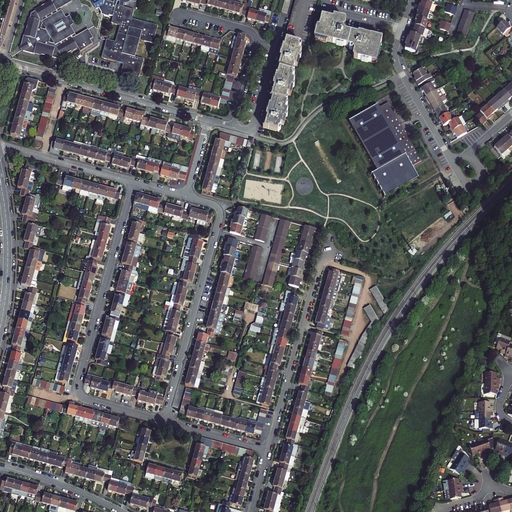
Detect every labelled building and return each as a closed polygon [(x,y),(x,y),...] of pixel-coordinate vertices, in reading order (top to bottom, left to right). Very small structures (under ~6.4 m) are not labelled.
[(47,55),(47,56),(53,58),(53,57),(58,58),(62,55),(63,56),(69,52),(68,51),(72,49),(72,50),(79,46),(82,51),(95,43),(92,39),(94,37),(89,29),(78,37),(74,31),(70,33),(60,18),(63,15),(60,10),(71,2),(69,0),(52,0),(51,1),(50,0),(44,4),(45,5),(42,7),(41,6),(35,10),(36,11),(32,13),(31,19),(30,19),(28,26),(30,27),(29,30),(27,30),(25,38),(24,37),(22,46),(23,46),(26,50),(24,51),(36,54),(43,55),(44,54),(47,55)] [(90,0),(91,1),(90,2),(95,8),(97,7),(101,12),(106,14),(105,15),(109,16),(109,15),(112,0),(90,0)] [(116,5),(117,0),(112,0),(109,15),(114,16),(112,23),(121,25),(116,42),(107,39),(102,57),(124,63),(122,71),(139,76),(144,58),(136,56),(140,40),(153,43),(158,25),(132,18),(134,10),(124,7),(116,5)] [(224,9),(226,0),(217,0),(216,6),(220,8),(224,9)] [(233,11),(235,2),(235,0),(226,0),(224,9),(228,10),(233,11)] [(420,4),(419,8),(429,12),(432,3),(423,0),(422,0),(421,3),(421,4),(420,4)] [(235,2),(233,11),(237,13),(245,15),(247,8),(243,7),(243,4),(235,2)] [(247,8),(245,15),(248,16),(247,18),(251,19),(256,21),(259,11),(247,8)] [(266,21),(269,22),(272,11),(260,8),(259,11),(256,21),(261,22),(265,23),(266,21)] [(426,21),(429,12),(419,8),(417,11),(419,12),(418,13),(417,17),(426,21)] [(475,15),(470,13),(467,22),(471,24),(475,15)] [(66,20),(63,15),(60,18),(70,33),(74,31),(71,27),(66,20)] [(328,42),(335,45),(337,43),(342,45),(343,47),(350,49),(352,52),(350,57),(351,59),(359,61),(360,60),(366,62),(376,64),(377,63),(380,51),(377,51),(378,48),(380,47),(381,41),(354,33),(346,31),(344,27),(346,22),(323,15),(322,17),(320,24),(321,25),(320,28),(318,27),(316,31),(316,32),(314,38),(315,40),(326,43),(328,42)] [(70,17),(66,20),(71,27),(75,25),(70,17)] [(426,21),(417,17),(416,21),(417,21),(416,23),(415,26),(424,29),(427,21),(426,21)] [(507,26),(504,22),(497,29),(503,35),(504,34),(507,39),(510,36),(511,34),(511,28),(510,29),(508,26),(507,26)] [(412,31),(410,34),(420,37),(421,38),(424,29),(415,26),(414,30),(413,31),(412,31)] [(177,39),(179,29),(175,28),(170,27),(170,29),(166,28),(163,38),(176,42),(177,39)] [(177,39),(185,41),(188,32),(184,31),(179,29),(177,39)] [(188,32),(185,41),(194,43),(196,34),(193,33),(188,32)] [(246,34),(239,32),(238,35),(234,34),(231,47),(234,47),(244,50),(245,45),(246,41),(244,41),(246,34)] [(200,35),(196,34),(194,43),(202,46),(204,36),(200,35)] [(420,37),(410,34),(409,38),(409,39),(408,39),(406,42),(417,46),(419,42),(420,37)] [(204,36),(202,46),(200,50),(209,52),(210,48),(213,39),(209,38),(204,36)] [(218,40),(213,39),(210,48),(219,51),(221,41),(218,40)] [(277,69),(279,69),(294,71),(296,64),(299,64),(302,51),(300,51),(302,44),(301,43),(285,39),(281,55),(277,69)] [(417,46),(406,42),(406,44),(405,46),(406,46),(405,50),(414,54),(416,49),(417,46)] [(244,50),(234,47),(232,56),(242,58),(243,54),(244,50)] [(242,58),(232,56),(230,64),(239,67),(240,63),(242,58)] [(239,67),(230,64),(228,73),(235,75),(237,75),(238,72),(239,67)] [(424,68),(414,74),(417,78),(416,79),(417,81),(418,82),(423,79),(425,83),(434,78),(432,74),(428,76),(424,68)] [(271,98),(272,98),(287,100),(289,93),(292,94),(296,78),(294,78),(295,71),(294,71),(279,69),(275,82),(271,98)] [(165,82),(167,77),(154,73),(150,86),(155,87),(154,89),(157,90),(163,91),(165,82)] [(23,92),(33,95),(34,91),(36,89),(39,81),(30,78),(28,79),(27,80),(26,81),(26,82),(24,89),(23,92)] [(436,81),(434,78),(425,83),(427,86),(422,89),(424,93),(425,92),(427,97),(437,91),(432,83),(436,81)] [(175,92),(177,85),(165,82),(163,91),(167,92),(171,93),(172,91),(175,92)] [(187,97),(189,88),(177,85),(175,92),(179,93),(178,95),(182,96),(187,97)] [(199,99),(201,92),(189,88),(187,97),(191,99),(195,100),(196,98),(199,99)] [(430,105),(441,99),(437,91),(427,97),(429,100),(430,101),(428,101),(430,105)] [(510,101),(511,98),(506,91),(498,98),(505,107),(509,103),(508,102),(510,101)] [(22,97),(21,101),(31,103),(33,95),(23,92),(22,97)] [(201,92),(199,99),(202,100),(201,102),(205,103),(210,104),(213,95),(201,92)] [(66,94),(63,107),(67,108),(68,102),(76,105),(79,95),(74,94),(71,93),(70,95),(66,94)] [(76,105),(85,107),(87,98),(82,96),(79,95),(76,105)] [(221,97),(213,95),(210,104),(214,105),(219,106),(220,100),(221,97)] [(435,110),(436,112),(446,107),(443,102),(446,100),(444,97),(441,99),(430,105),(432,108),(433,108),(435,110)] [(93,109),(96,100),(91,99),(87,98),(85,107),(93,109)] [(268,114),(264,127),(280,131),(282,123),(285,124),(289,108),(286,108),(289,101),(287,100),(272,98),(268,114)] [(500,109),(501,111),(505,107),(498,98),(490,105),(496,112),(499,111),(500,109)] [(100,116),(101,115),(104,102),(100,101),(96,100),(93,109),(92,114),(100,116)] [(20,106),(19,109),(31,113),(32,113),(34,104),(31,103),(21,101),(20,106)] [(110,114),(112,105),(108,104),(104,102),(101,115),(109,117),(110,114)] [(413,167),(423,162),(390,103),(381,108),(379,106),(351,121),(378,171),(373,174),(386,197),(420,179),(413,167)] [(122,117),(124,110),(121,109),(121,107),(118,106),(112,105),(110,114),(122,117)] [(494,115),(496,112),(490,105),(482,112),(483,113),(489,121),(493,117),(492,116),(494,115)] [(439,120),(450,114),(446,107),(436,112),(438,116),(437,117),(439,120)] [(31,113),(19,109),(18,114),(16,118),(29,121),(31,113)] [(121,121),(125,122),(126,118),(134,121),(137,111),(132,110),(128,109),(128,111),(124,110),(122,117),(121,121)] [(137,111),(134,121),(143,123),(142,125),(145,126),(147,119),(144,118),(145,114),(141,113),(137,111)] [(454,111),(450,114),(439,120),(441,124),(442,123),(443,125),(445,127),(450,124),(459,119),(454,111)] [(483,113),(480,116),(486,124),(489,121),(483,113)] [(480,116),(476,119),(483,127),(486,124),(480,116)] [(452,129),(453,132),(464,126),(467,125),(462,117),(459,119),(450,124),(452,127),(453,129),(452,129)] [(29,121),(16,118),(15,122),(14,126),(27,130),(29,121)] [(145,126),(157,130),(160,120),(155,119),(151,118),(151,120),(147,119),(145,126)] [(160,120),(157,130),(169,133),(171,126),(168,125),(168,123),(165,122),(160,120)] [(174,127),(171,126),(169,133),(168,138),(180,141),(181,136),(184,127),(179,125),(175,124),(174,127)] [(27,130),(14,126),(13,130),(12,135),(25,138),(27,130)] [(457,137),(459,140),(469,134),(464,126),(453,132),(455,136),(457,135),(457,137)] [(188,128),(184,127),(181,136),(193,140),(195,132),(192,131),(192,129),(188,128)] [(511,149),(511,139),(509,135),(506,138),(505,139),(506,140),(503,143),(510,151),(511,149)] [(54,139),(52,146),(56,147),(56,149),(59,150),(64,151),(67,142),(67,139),(57,136),(56,139),(54,139)] [(224,140),(221,139),(218,138),(216,143),(215,147),(225,150),(231,151),(232,147),(226,145),(227,141),(224,140)] [(76,141),(75,144),(73,154),(77,155),(81,156),(83,147),(84,143),(76,141)] [(503,143),(502,141),(500,143),(499,144),(500,145),(496,149),(505,159),(511,153),(510,151),(503,143)] [(73,154),(75,144),(67,142),(64,151),(68,152),(73,154)] [(89,158),(92,149),(83,147),(81,156),(85,157),(89,158)] [(213,155),(223,158),(225,150),(215,147),(214,151),(213,155)] [(100,151),(92,149),(89,158),(92,159),(97,160),(100,151)] [(113,151),(112,154),(110,162),(114,163),(114,165),(117,166),(122,167),(124,158),(126,153),(117,151),(117,150),(114,149),(113,151)] [(100,151),(97,160),(102,162),(106,163),(106,161),(110,162),(112,154),(100,151)] [(254,160),(252,169),(280,174),(283,155),(262,151),(261,152),(257,151),(255,160),(254,160)] [(223,158),(213,155),(212,159),(211,164),(224,167),(226,159),(223,158)] [(133,160),(124,158),(122,167),(127,168),(130,169),(131,165),(135,166),(137,159),(133,158),(133,160)] [(159,172),(161,165),(157,164),(159,160),(150,158),(149,162),(147,171),(152,172),(156,173),(156,171),(159,172)] [(149,162),(137,159),(135,166),(139,167),(138,169),(142,170),(147,171),(149,162)] [(173,168),(170,178),(174,179),(179,180),(180,178),(186,179),(189,167),(174,163),(173,168)] [(210,168),(208,173),(221,176),(224,167),(211,164),(210,168)] [(22,175),(20,179),(29,182),(33,183),(38,168),(27,165),(25,171),(23,171),(22,175)] [(161,165),(159,172),(162,173),(161,175),(165,176),(170,178),(173,168),(161,165)] [(221,176),(208,173),(207,176),(206,181),(219,184),(221,176)] [(72,190),(74,180),(70,179),(66,178),(65,180),(64,187),(63,191),(71,194),(72,190)] [(21,192),(29,195),(30,191),(27,191),(29,182),(20,179),(19,185),(18,188),(22,189),(21,192)] [(78,181),(74,180),(72,190),(81,192),(83,183),(78,181)] [(219,184),(206,181),(205,185),(204,190),(217,193),(219,184)] [(83,183),(81,192),(89,194),(92,185),(87,184),(83,183)] [(96,186),(92,185),(89,194),(88,198),(97,201),(98,197),(100,187),(96,186)] [(104,189),(100,187),(98,197),(106,199),(109,190),(104,189)] [(109,190),(106,199),(118,203),(120,196),(117,195),(117,192),(113,191),(109,190)] [(24,206),(34,209),(38,210),(41,198),(29,195),(21,192),(20,195),(27,197),(26,201),(24,206)] [(137,208),(149,211),(149,210),(150,207),(153,198),(148,197),(144,195),(144,196),(138,194),(135,202),(139,203),(137,208)] [(159,209),(158,212),(161,213),(164,206),(160,205),(161,200),(157,199),(153,198),(150,207),(159,209)] [(173,216),(176,207),(171,206),(167,204),(166,206),(164,206),(161,213),(173,216)] [(33,213),(34,209),(24,206),(23,212),(22,215),(24,215),(23,219),(31,221),(35,222),(38,214),(33,213)] [(180,208),(176,207),(173,216),(185,220),(187,212),(183,211),(184,209),(180,208)] [(244,220),(246,211),(236,208),(234,213),(233,212),(232,214),(232,217),(242,220),(244,220)] [(198,220),(201,211),(197,210),(192,209),(191,213),(187,212),(185,220),(189,221),(190,218),(198,220)] [(205,212),(201,211),(198,220),(197,224),(205,225),(206,224),(206,223),(210,224),(212,217),(209,216),(209,214),(205,212)] [(242,220),(232,217),(231,221),(229,220),(229,222),(228,225),(240,228),(242,220)] [(27,233),(36,236),(41,237),(43,228),(30,224),(31,221),(23,219),(22,222),(29,224),(28,228),(27,233)] [(132,231),(141,233),(143,224),(147,225),(148,222),(137,219),(136,223),(134,222),(133,226),(132,231)] [(95,231),(99,233),(109,236),(110,232),(111,228),(109,227),(110,224),(102,222),(98,220),(95,231)] [(240,228),(228,225),(228,227),(227,229),(228,229),(227,233),(238,236),(240,228)] [(316,230),(305,226),(302,236),(313,239),(313,237),(314,234),(315,234),(316,230)] [(141,233),(132,231),(130,235),(129,239),(131,240),(130,243),(138,245),(139,241),(143,243),(146,234),(141,233)] [(27,242),(25,246),(33,248),(36,236),(27,233),(25,239),(24,241),(27,242)] [(99,233),(97,241),(106,244),(107,240),(109,236),(99,233)] [(202,241),(203,237),(191,234),(187,246),(202,250),(203,246),(204,242),(202,241)] [(302,236),(300,245),(311,248),(312,244),(311,244),(312,242),(313,239),(302,236)] [(91,249),(104,252),(105,248),(106,244),(97,241),(94,240),(93,240),(91,249)] [(237,243),(227,240),(225,245),(224,245),(223,247),(223,248),(235,252),(237,243)] [(138,245),(130,243),(129,246),(127,246),(126,250),(125,254),(140,259),(143,247),(138,245)] [(311,248),(300,245),(297,253),(308,256),(309,253),(309,251),(311,251),(311,248)] [(28,260),(41,263),(44,255),(45,251),(33,248),(25,246),(24,249),(31,251),(29,255),(28,260)] [(200,255),(202,250),(187,246),(183,258),(185,258),(196,261),(197,258),(199,259),(200,255)] [(235,252),(223,248),(222,250),(222,253),(223,253),(222,258),(223,258),(233,260),(235,252)] [(86,257),(85,261),(96,263),(97,260),(102,262),(103,258),(104,252),(91,249),(89,258),(86,257)] [(289,260),(290,260),(304,264),(305,262),(306,259),(307,260),(308,256),(297,253),(296,253),(295,256),(291,255),(289,260)] [(140,259),(125,254),(124,260),(123,263),(127,265),(127,267),(137,270),(140,259)] [(196,261),(185,258),(181,270),(183,270),(195,273),(196,269),(197,265),(195,265),(196,261)] [(220,264),(219,266),(232,270),(234,261),(233,260),(223,258),(222,263),(220,263),(220,264)] [(27,264),(26,268),(35,270),(39,271),(41,263),(28,260),(27,264)] [(80,272),(82,272),(95,276),(96,274),(96,272),(97,272),(98,272),(99,270),(98,269),(96,268),(97,264),(96,263),(85,261),(83,260),(82,264),(80,272)] [(292,266),(291,270),(303,273),(304,269),(303,269),(304,267),(304,264),(290,260),(289,265),(292,266)] [(232,270),(219,266),(219,268),(218,271),(219,271),(219,274),(221,275),(230,277),(232,270)] [(137,270),(127,267),(126,271),(123,271),(122,275),(121,279),(130,282),(133,282),(135,283),(137,275),(138,275),(139,271),(137,270)] [(24,276),(33,279),(35,270),(26,268),(25,272),(24,276)] [(287,278),(291,279),(302,282),(303,278),(302,278),(303,276),(303,273),(291,270),(289,269),(287,278)] [(195,273),(183,270),(180,282),(187,284),(188,281),(193,282),(194,279),(195,273)] [(339,276),(340,272),(333,270),(332,274),(330,273),(329,277),(328,281),(340,285),(343,277),(339,276)] [(82,272),(80,281),(93,285),(94,281),(95,276),(82,272)] [(227,289),(230,277),(221,275),(219,281),(218,287),(227,289)] [(21,285),(30,288),(33,279),(24,276),(22,282),(21,285)] [(130,282),(121,279),(120,285),(119,288),(121,288),(120,291),(132,295),(133,290),(131,290),(128,289),(130,282)] [(302,282),(291,279),(288,287),(299,290),(299,288),(300,286),(301,286),(302,282)] [(77,290),(81,291),(90,294),(91,290),(93,285),(80,281),(77,290)] [(340,285),(328,281),(326,286),(325,290),(338,294),(340,285)] [(187,284),(180,282),(179,285),(174,284),(171,293),(172,293),(186,297),(187,293),(188,288),(186,288),(187,284)] [(227,289),(218,287),(217,291),(215,295),(224,298),(227,289)] [(338,294),(325,290),(324,294),(323,299),(335,303),(338,294)] [(24,303),(33,306),(37,294),(29,291),(28,295),(26,295),(25,299),(24,303)] [(81,291),(78,302),(85,304),(86,302),(88,302),(89,299),(90,294),(81,291)] [(132,295),(120,291),(119,295),(117,294),(116,297),(115,303),(124,305),(129,307),(131,299),(133,295),(132,295)] [(186,297),(172,293),(170,301),(166,300),(165,303),(181,308),(181,305),(183,306),(185,301),(186,297)] [(297,298),(298,295),(290,293),(287,305),(297,308),(298,303),(299,299),(297,298)] [(222,306),(224,298),(215,295),(214,299),(213,304),(222,306)] [(335,303),(323,299),(321,303),(320,307),(329,310),(333,310),(335,303)] [(78,302),(74,315),(84,317),(85,312),(86,309),(84,308),(85,304),(78,302)] [(23,307),(22,311),(31,314),(33,306),(24,303),(23,307)] [(113,315),(121,317),(124,305),(115,303),(114,307),(112,312),(114,312),(113,315)] [(181,308),(165,303),(164,307),(168,308),(165,317),(179,321),(181,316),(182,312),(180,312),(181,308)] [(222,306),(213,304),(212,308),(210,313),(219,315),(221,311),(226,312),(227,308),(222,306)] [(297,308),(287,305),(284,313),(294,316),(296,312),(297,308)] [(329,310),(320,307),(319,311),(318,316),(327,319),(329,310)] [(21,315),(19,320),(29,323),(31,314),(22,311),(21,315)] [(219,315),(210,313),(209,316),(208,321),(221,325),(224,316),(219,315)] [(294,316),(284,313),(281,313),(279,321),(292,325),(293,320),(294,316)] [(84,317),(74,315),(72,323),(82,326),(83,322),(84,317)] [(106,326),(115,328),(117,320),(120,321),(121,317),(113,315),(113,318),(108,317),(107,321),(106,326)] [(327,319),(318,316),(316,320),(315,324),(317,325),(316,328),(326,331),(330,319),(327,319)] [(179,321),(165,317),(163,326),(167,327),(167,330),(174,332),(175,329),(177,329),(178,324),(179,321)] [(18,325),(17,328),(26,331),(29,323),(19,320),(18,325)] [(260,325),(262,326),(263,322),(256,320),(254,324),(249,327),(259,329),(260,325)] [(221,325),(208,321),(207,325),(206,329),(208,330),(207,334),(214,335),(218,336),(221,325)] [(279,321),(276,330),(290,333),(291,329),(292,325),(279,321)] [(82,326),(72,323),(70,332),(79,334),(80,330),(82,326)] [(115,328),(106,326),(104,330),(103,335),(105,335),(104,338),(112,340),(115,328)] [(16,332),(14,337),(24,339),(26,331),(17,328),(16,332)] [(79,334),(70,332),(66,330),(64,338),(67,339),(66,343),(74,345),(75,343),(77,343),(78,339),(79,334)] [(174,332),(167,330),(166,333),(168,334),(166,342),(175,345),(176,341),(178,336),(173,335),(174,332)] [(273,337),(288,341),(289,336),(290,333),(276,330),(273,337)] [(322,337),(323,334),(315,332),(314,336),(312,335),(311,339),(309,344),(319,347),(322,347),(323,348),(326,338),(322,337)] [(214,335),(207,334),(206,337),(199,335),(198,339),(196,344),(206,346),(208,337),(213,339),(214,335)] [(13,350),(21,352),(24,339),(14,337),(12,344),(12,345),(14,346),(13,350)] [(286,347),(288,341),(273,337),(271,346),(273,347),(285,350),(286,347)] [(99,349),(109,352),(112,340),(104,338),(103,342),(102,341),(100,345),(99,349)] [(506,355),(507,356),(511,346),(511,344),(511,343),(502,339),(498,350),(503,352),(502,354),(506,355)] [(164,350),(163,354),(170,356),(171,353),(173,353),(174,349),(175,345),(166,342),(162,341),(160,350),(164,350)] [(77,353),(79,347),(74,345),(66,343),(65,347),(68,348),(65,356),(75,359),(77,353)] [(206,346),(196,344),(195,348),(194,351),(204,354),(206,346)] [(307,352),(317,355),(318,351),(319,347),(309,344),(308,349),(307,352)] [(271,355),(274,356),(283,358),(284,355),(285,350),(273,347),(271,355)] [(98,363),(109,366),(110,362),(106,361),(109,352),(99,349),(98,354),(97,358),(99,359),(98,363)] [(10,361),(20,364),(22,355),(20,355),(21,352),(13,350),(11,358),(10,361)] [(201,362),(204,354),(194,351),(193,355),(192,359),(201,362)] [(227,360),(235,362),(237,353),(229,351),(227,360)] [(306,356),(305,360),(315,363),(317,355),(307,352),(306,356)] [(169,359),(170,356),(163,354),(159,353),(156,365),(169,368),(170,364),(171,360),(169,359)] [(59,364),(73,368),(74,364),(75,359),(65,356),(62,355),(59,364)] [(282,363),(283,358),(274,356),(270,367),(278,370),(278,366),(281,367),(282,363)] [(199,371),(201,362),(192,359),(191,364),(190,368),(199,371)] [(315,363),(305,360),(304,365),(303,368),(313,371),(315,363)] [(9,366),(8,370),(18,373),(20,364),(10,361),(9,366)] [(57,372),(70,376),(72,371),(73,368),(59,364),(57,372)] [(169,368),(156,365),(154,372),(154,374),(157,375),(156,379),(163,381),(165,376),(166,377),(168,372),(169,368)] [(270,367),(267,379),(276,381),(278,377),(279,374),(276,373),(278,370),(270,367)] [(197,380),(199,371),(190,368),(188,372),(187,377),(197,380)] [(313,371),(303,368),(302,372),(301,376),(311,379),(313,371)] [(6,374),(5,378),(15,381),(18,373),(8,370),(6,374)] [(69,381),(70,376),(57,372),(55,381),(68,385),(69,381)] [(88,376),(86,384),(92,385),(91,387),(94,388),(100,390),(103,380),(103,377),(95,375),(89,373),(88,376)] [(498,375),(486,375),(486,385),(500,386),(500,380),(498,380),(498,378),(498,375)] [(301,389),(308,391),(309,387),(308,387),(311,379),(301,376),(299,381),(298,384),(302,386),(301,389)] [(186,381),(185,386),(194,388),(197,380),(187,377),(186,381)] [(5,388),(4,391),(12,394),(15,394),(18,382),(15,381),(5,378),(4,383),(3,387),(5,388)] [(276,381),(267,379),(265,387),(274,390),(275,386),(276,381)] [(114,389),(116,381),(112,380),(111,383),(103,380),(100,390),(105,391),(109,392),(110,388),(114,389)] [(116,381),(114,389),(117,390),(117,391),(120,392),(125,393),(127,384),(123,383),(116,381)] [(136,395),(138,387),(131,385),(127,384),(125,393),(130,395),(132,395),(133,394),(136,395)] [(500,386),(486,385),(486,397),(498,397),(498,392),(498,391),(500,391),(500,386)] [(138,387),(136,395),(140,396),(139,400),(143,401),(148,402),(150,393),(141,391),(142,388),(138,387)] [(274,390),(265,387),(262,396),(272,398),(273,394),(274,390)] [(242,390),(235,388),(233,394),(235,398),(240,399),(242,390)] [(297,400),(306,403),(308,395),(307,395),(308,391),(301,389),(300,393),(299,392),(298,396),(297,400)] [(150,393),(148,402),(151,403),(156,404),(156,402),(163,404),(165,397),(158,395),(159,392),(151,390),(150,393)] [(0,403),(8,406),(12,394),(4,391),(3,395),(1,394),(0,397),(0,403)] [(272,398),(262,396),(259,395),(257,404),(269,407),(270,403),(272,398)] [(296,404),(295,408),(307,411),(309,403),(306,403),(297,400),(296,404)] [(0,412),(6,414),(8,406),(0,403),(0,412)] [(481,413),(494,413),(495,408),(492,408),(492,405),(492,404),(481,404),(481,413)] [(64,415),(76,419),(79,409),(74,408),(70,407),(70,409),(66,408),(64,415)] [(197,410),(189,408),(188,412),(187,415),(187,417),(191,418),(195,419),(197,410)] [(294,412),(293,416),(306,419),(308,411),(307,411),(295,408),(294,412)] [(83,411),(79,409),(76,419),(85,421),(87,412),(83,411)] [(206,413),(197,410),(195,419),(199,420),(203,421),(206,413)] [(211,424),(215,411),(211,410),(210,414),(206,413),(203,421),(207,423),(211,424)] [(215,425),(220,426),(223,417),(223,414),(215,411),(211,424),(215,425)] [(87,412),(85,421),(93,423),(95,414),(91,413),(87,412)] [(100,415),(95,414),(93,423),(101,426),(104,416),(100,415)] [(104,416),(101,426),(109,428),(112,418),(108,417),(104,416)] [(291,421),(291,424),(300,426),(303,427),(306,419),(293,416),(291,421)] [(228,428),(230,419),(223,417),(220,426),(224,427),(228,428)] [(109,428),(121,431),(123,424),(120,423),(120,421),(117,420),(112,418),(109,428)] [(232,429),(237,431),(239,421),(230,419),(228,428),(232,429)] [(245,433),(248,424),(239,421),(237,431),(241,432),(245,433)] [(249,421),(248,424),(245,433),(249,434),(254,435),(254,434),(255,430),(256,426),(257,423),(249,421)] [(492,421),(474,421),(474,430),(482,430),(491,430),(494,430),(494,425),(492,424),(492,421)] [(290,428),(289,431),(298,434),(305,436),(307,428),(303,427),(300,426),(291,424),(290,428)] [(143,430),(141,438),(150,440),(150,438),(152,433),(143,430)] [(287,443),(295,445),(298,434),(289,431),(287,436),(287,439),(288,439),(287,443)] [(148,445),(150,440),(141,438),(139,445),(147,448),(148,445)] [(500,456),(504,457),(509,444),(500,441),(497,452),(500,453),(499,455),(500,456)] [(21,457),(24,448),(16,446),(17,443),(13,442),(10,454),(15,456),(21,457)] [(489,442),(480,445),(484,458),(486,457),(489,456),(488,453),(492,452),(489,442)] [(295,445),(287,443),(286,447),(285,447),(284,449),(282,454),(295,458),(296,458),(299,446),(295,445)] [(146,452),(147,448),(139,445),(137,453),(145,456),(146,452)] [(196,450),(195,453),(207,457),(210,449),(207,448),(203,447),(200,446),(198,445),(196,450)] [(484,458),(480,445),(471,447),(474,458),(478,457),(478,459),(484,458)] [(29,460),(32,450),(24,448),(21,457),(26,459),(29,460)] [(37,462),(40,453),(32,450),(29,460),(34,461),(37,462)] [(145,456),(137,453),(133,452),(131,460),(143,464),(144,460),(145,456)] [(46,464),(49,455),(40,453),(37,462),(43,463),(46,464)] [(207,457),(195,453),(194,458),(193,461),(201,464),(203,459),(206,460),(207,457)] [(295,458),(282,454),(281,458),(281,461),(285,462),(284,466),(290,468),(292,469),(295,458)] [(456,462),(468,469),(470,466),(471,465),(469,463),(471,460),(461,454),(456,462)] [(57,458),(49,455),(46,464),(50,466),(54,467),(57,458)] [(69,461),(57,458),(54,467),(59,468),(63,469),(64,467),(67,468),(69,461)] [(246,459),(244,467),(252,469),(254,466),(255,461),(251,460),(248,459),(246,459)] [(69,461),(67,468),(71,469),(69,475),(72,476),(78,477),(80,468),(72,466),(73,462),(69,461)] [(201,464),(193,461),(192,465),(191,469),(199,471),(201,464)] [(467,471),(468,469),(456,462),(451,470),(461,476),(463,473),(465,474),(467,471)] [(155,477),(158,468),(153,466),(149,465),(146,477),(154,479),(155,477)] [(276,477),(287,480),(290,468),(284,466),(283,466),(282,470),(279,469),(278,472),(276,477)] [(244,467),(241,475),(250,477),(251,473),(252,469),(244,467)] [(86,479),(88,471),(80,468),(78,477),(81,478),(86,479)] [(161,469),(158,468),(155,477),(164,479),(166,470),(161,469)] [(199,471),(191,469),(190,472),(189,476),(197,479),(199,471)] [(171,481),(174,472),(170,471),(166,470),(164,479),(171,481)] [(97,473),(88,471),(86,479),(90,481),(94,482),(97,473)] [(178,473),(174,472),(171,481),(180,483),(182,475),(178,473)] [(97,473),(94,482),(99,483),(103,484),(103,482),(107,483),(109,476),(97,473)] [(109,476),(107,483),(110,484),(108,491),(112,493),(117,494),(120,485),(111,482),(112,479),(113,474),(110,473),(109,476)] [(250,477),(241,475),(239,482),(248,485),(249,481),(250,477)] [(277,490),(284,492),(287,480),(276,477),(275,482),(274,486),(277,487),(277,490)] [(444,492),(464,489),(463,485),(463,483),(460,484),(460,480),(443,483),(444,492)] [(7,481),(7,483),(5,489),(13,492),(15,483),(11,482),(7,481)] [(248,485),(239,482),(237,490),(246,492),(247,488),(248,485)] [(18,484),(15,483),(13,492),(20,494),(23,485),(18,484)] [(131,488),(132,485),(129,484),(128,487),(120,485),(117,494),(122,495),(125,496),(126,494),(129,495),(131,488)] [(27,500),(31,487),(27,486),(23,485),(20,494),(19,498),(27,500)] [(35,503),(38,504),(40,497),(37,496),(38,490),(35,489),(31,487),(27,500),(35,502),(35,503)] [(464,489),(444,492),(445,501),(462,499),(462,495),(465,495),(464,491),(464,489)] [(245,497),(246,492),(237,490),(235,497),(244,500),(245,497)] [(268,500),(277,503),(279,495),(283,496),(284,492),(277,490),(276,494),(270,492),(269,496),(268,500)] [(38,504),(50,507),(53,498),(47,496),(44,496),(44,498),(40,497),(38,504)] [(138,507),(141,498),(133,496),(130,505),(134,506),(138,507)] [(242,504),(244,500),(235,497),(232,496),(229,505),(223,503),(222,507),(230,509),(231,505),(241,508),(242,504)] [(50,511),(54,511),(58,511),(61,500),(57,499),(53,498),(50,507),(50,511)] [(153,502),(141,498),(138,507),(143,509),(147,510),(148,507),(151,508),(153,502)] [(509,511),(510,511),(508,501),(503,502),(503,499),(501,500),(498,500),(501,511),(509,511)] [(67,511),(70,503),(66,502),(61,500),(58,511),(67,511)] [(277,503),(268,500),(267,506),(265,510),(267,510),(266,511),(278,511),(280,504),(277,503)] [(490,511),(501,511),(498,500),(496,501),(494,501),(495,505),(489,506),(490,511)] [(74,504),(70,503),(67,511),(76,511),(79,505),(74,504)]
